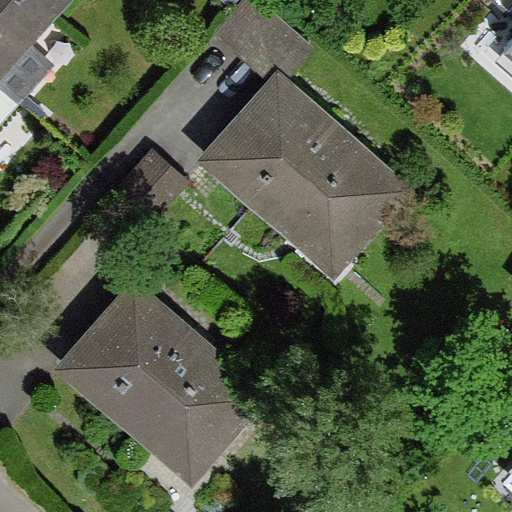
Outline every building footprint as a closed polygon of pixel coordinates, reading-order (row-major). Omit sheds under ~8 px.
[(0,0),(0,70),(29,38),(62,0),(0,0)] [(260,0),(245,0),(219,30),(239,48),(251,34),(291,71),(312,47),(260,0)] [(0,70),(0,83),(19,101),(54,61),(29,38),(0,70)] [(281,79),(212,155),(298,232),(312,217),(349,250),(403,190),(281,79)] [(0,123),(19,101),(0,83),(0,123)] [(153,152),(119,191),(153,220),(188,182),(153,152)] [(136,287),(69,363),(193,473),(262,395),(136,287)]
